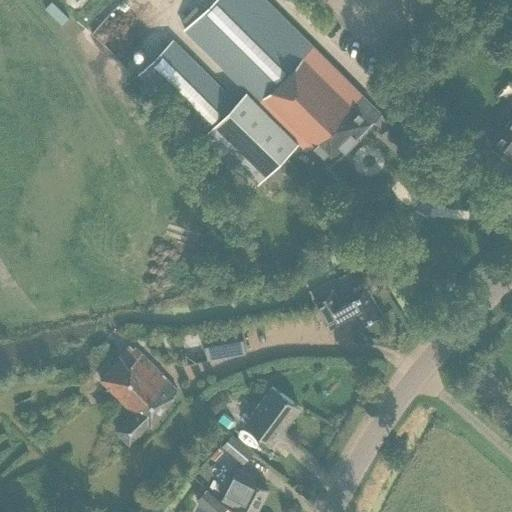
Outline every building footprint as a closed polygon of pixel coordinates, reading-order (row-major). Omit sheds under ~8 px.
[(311,147),(329,166),(380,114),(264,0),(213,0),(184,30),(307,151),(311,147)] [(139,75),(202,137),(236,103),(173,41),(139,75)] [(296,168),(283,156),(296,142),(246,94),(203,138),(253,187),(255,185),(263,193),(270,186),(275,190),(296,168)] [(487,129),(469,113),(453,130),(471,146),(487,129)] [(397,154),(408,142),(381,115),(373,122),(384,133),(380,137),(397,154)] [(511,162),(511,115),(489,145),(511,162)] [(361,327),(382,316),(365,286),(345,298),(347,302),(340,306),(331,290),(313,300),(330,329),(355,315),(361,327)] [(206,358),(245,350),(240,326),(201,333),(206,358)] [(140,356),(133,349),(133,350),(127,345),(117,355),(122,359),(100,380),(133,414),(116,431),(129,444),(150,424),(151,426),(178,391),(141,354),(140,356)] [(244,424),(272,444),(299,408),(271,387),(244,424)] [(229,400),(221,390),(203,404),(212,414),(229,400)] [(220,446),(241,464),(251,453),(230,435),(220,446)] [(251,475),(237,469),(222,500),(234,506),(234,507),(244,511),(256,511),(268,490),(248,481),(251,475)] [(195,501),(206,511),(224,511),(227,509),(206,490),(195,501)]
